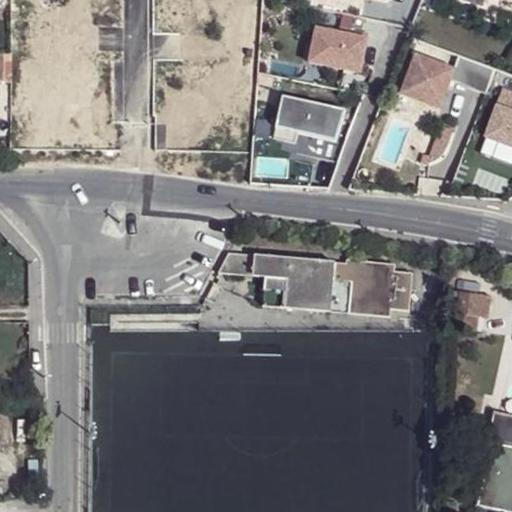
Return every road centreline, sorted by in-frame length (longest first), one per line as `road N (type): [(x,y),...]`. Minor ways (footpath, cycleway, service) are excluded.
road 1 (residential): [(56,182),(502,231)]
road 2 (residential): [(69,511),(56,182)]
